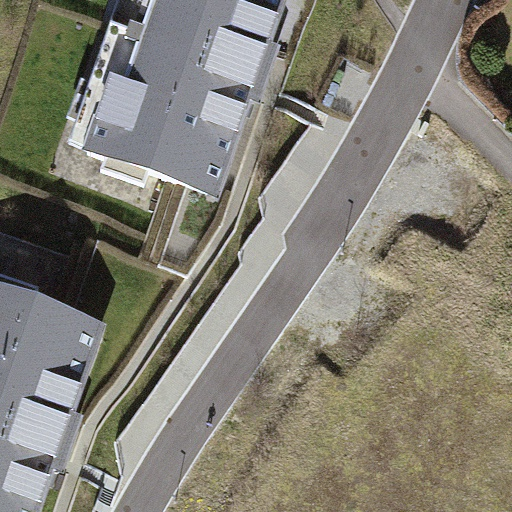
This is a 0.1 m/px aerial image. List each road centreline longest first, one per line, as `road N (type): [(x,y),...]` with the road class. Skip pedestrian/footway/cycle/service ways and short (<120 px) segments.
road 1 (residential): [(442,0),(302,262),(211,385),(134,511)]
road 2 (track): [(511,178),(376,0)]
